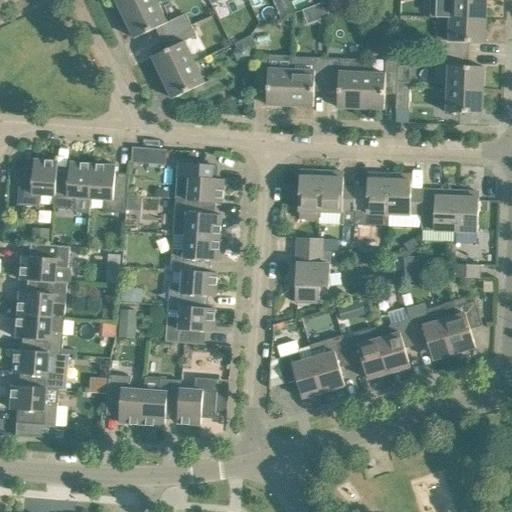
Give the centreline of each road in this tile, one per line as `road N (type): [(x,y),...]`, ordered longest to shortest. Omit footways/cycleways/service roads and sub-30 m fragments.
road 1 (residential): [(235,476),(270,140)]
road 2 (residential): [(511,156),(270,140)]
road 3 (residential): [(271,467),(497,391)]
road 4 (residential): [(497,391),(511,156)]
road 5 (residential): [(141,131),(71,0)]
road 6 (residential): [(141,131),(0,121)]
road 7 (residential): [(138,477),(0,466)]
road 8 (residential): [(270,140),(141,131)]
